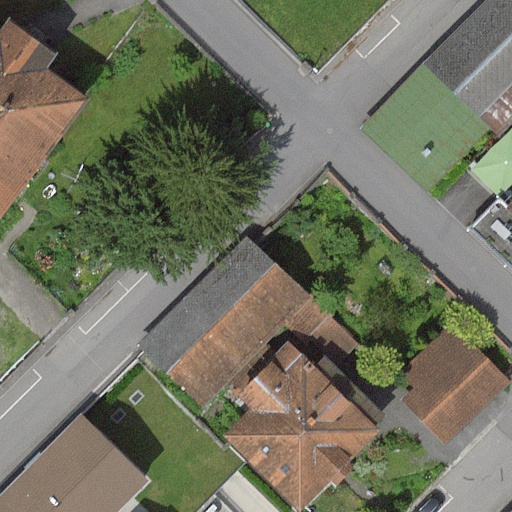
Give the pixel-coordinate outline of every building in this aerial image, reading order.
[(511,121),(511,13),(498,0),(483,0),(417,68),(484,132),(493,141),(511,121)] [(511,0),(498,0),(511,13),(511,0)] [(0,208),(80,102),(38,71),(51,54),(3,19),(0,22),(0,208)] [(484,132),(417,68),(357,130),(424,195),(484,132)] [(511,196),(503,206),(496,199),(466,231),(511,273),(511,196)] [(245,234),(135,347),(199,409),(281,324),(301,344),(329,316),(245,234)] [(397,376),(411,390),(464,340),(448,326),(397,376)] [(506,384),(464,340),(411,390),(400,401),(442,445),(506,384)] [(247,412),(221,437),(295,510),(374,431),(371,428),(310,367),(285,343),(231,396),(247,412)] [(128,355),(73,411),(146,484),(118,511),(199,511),(242,469),(128,355)] [(320,357),(310,367),(371,428),(381,417),(320,357)] [(73,411),(0,482),(0,511),(118,511),(146,484),(73,411)]
